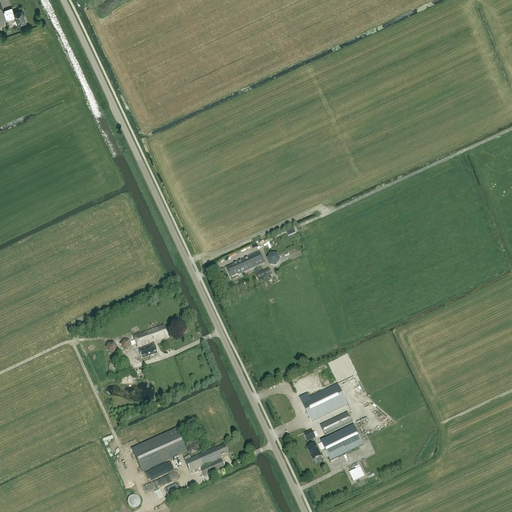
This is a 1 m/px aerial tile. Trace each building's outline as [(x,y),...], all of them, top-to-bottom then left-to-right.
[(25,22),(26,22),(25,21),(24,18),(23,15),(22,11),(21,11),(14,14),(14,13),(13,14),(14,14),(7,16),(6,18),(7,21),(15,18),(17,24),(17,25),(18,25),(21,23),(21,25),(25,23),(25,22)] [(238,275),(264,263),(259,252),(233,264),(234,265),(226,268),(230,277),(238,274),(238,275)] [(277,255),(271,254),(268,259),(270,265),(276,265),(280,260),(277,255)] [(153,342),(168,337),(164,326),(156,328),(152,330),(133,337),(137,348),(151,343),(151,344),(154,343),(153,342)] [(124,339),(120,344),(122,349),(128,349),(131,345),(129,340),(124,339)] [(108,344),(106,349),(109,353),(115,352),(117,347),(113,343),(108,344)] [(157,353),(154,343),(151,344),(138,349),(141,359),(157,353)] [(114,362),(109,364),(109,369),(112,371),(116,369),(117,365),(114,362)] [(320,377),(317,372),(306,378),(310,385),(314,384),(315,387),(326,382),(323,375),(320,377)] [(311,422),(347,405),(337,384),(310,397),(307,393),(299,397),(311,422)] [(320,426),(325,437),(353,424),(347,413),(320,426)] [(363,446),(354,426),(321,442),(330,462),(363,446)] [(132,449),(142,472),(186,452),(176,429),(132,449)] [(307,441),(310,440),(312,445),(307,447),(313,460),(321,456),(315,443),(315,444),(313,439),(315,438),(312,431),(304,435),(307,441)] [(410,440),(390,450),(393,455),(397,454),(398,456),(414,448),(410,440)] [(216,448),(185,461),(190,472),(221,459),(220,457),(228,454),(225,445),(216,449),(216,448)] [(221,460),(202,468),(206,475),(225,467),(221,460)] [(360,467),(349,472),(352,479),(354,481),(361,478),(360,475),(363,474),(360,467)] [(133,500),(134,502),(133,502),(133,503),(138,502),(136,493),(129,495),(130,500),(133,500)]
